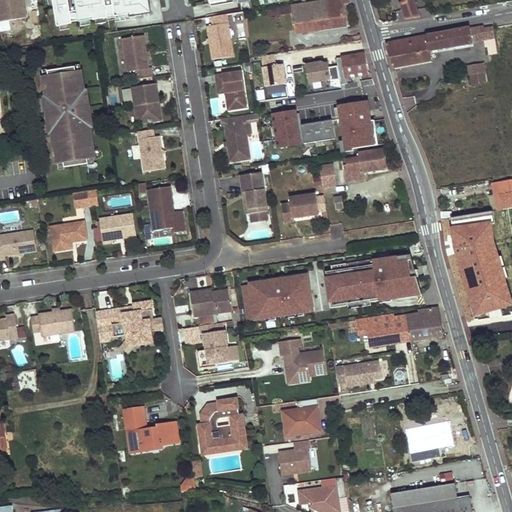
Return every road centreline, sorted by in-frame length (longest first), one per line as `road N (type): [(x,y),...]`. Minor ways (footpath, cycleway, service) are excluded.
road 1 (residential): [(509,511),(372,34)]
road 2 (residential): [(207,256),(214,236),(179,22)]
road 3 (residential): [(0,295),(163,272)]
road 4 (residential): [(511,11),(372,34)]
road 5 (unclassified): [(207,256),(345,242)]
